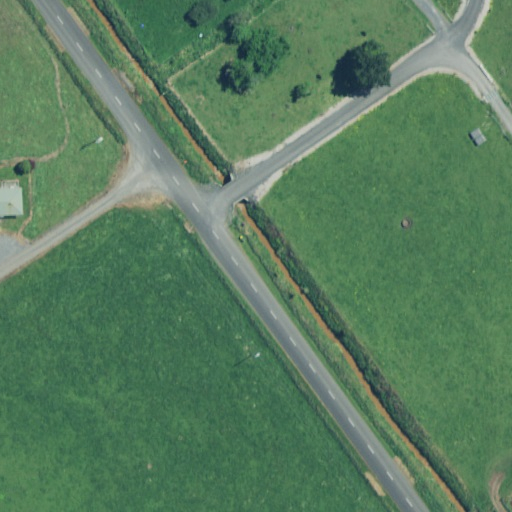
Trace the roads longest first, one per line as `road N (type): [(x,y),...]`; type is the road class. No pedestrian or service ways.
road 1 (residential): [(198,213),(413,65),(462,60),(511,123)]
road 2 (residential): [(198,213),(415,511)]
road 3 (residential): [(44,0),(198,213)]
